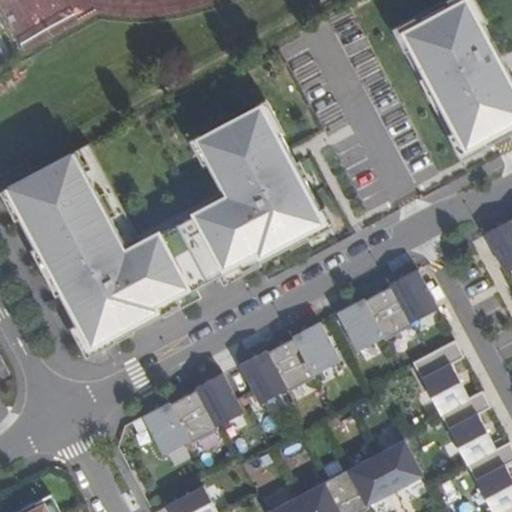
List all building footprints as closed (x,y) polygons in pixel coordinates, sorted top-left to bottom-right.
[(445,0),(392,28),(463,160),(511,133),(511,65),(477,0),(445,0)] [(0,65),(13,60),(0,28),(0,65)] [(0,196),(85,352),(329,220),(262,96),(190,134),(222,193),(139,237),(87,141),(0,188),(0,196)] [(511,222),(485,237),(504,274),(511,269),(511,222)] [(365,301),(337,315),(357,353),(383,339),(385,341),(413,326),(412,324),(438,310),(418,272),(390,288),(391,290),(366,303),(365,301)] [(268,352),(240,367),(260,404),(286,390),(288,393),(316,378),(314,375),(341,362),(321,324),(292,339),(293,341),(269,354),(268,352)] [(491,511),(501,511),(511,506),(511,479),(505,466),(511,461),(511,448),(508,443),(495,449),(478,415),(491,408),(482,391),(469,398),(451,365),(464,358),(455,341),(412,363),(491,511)] [(170,404),(143,419),(162,456),(189,442),(190,444),(218,429),(217,427),(244,413),(224,375),(196,391),(197,393),(171,406),(170,404)] [(267,511),(356,511),(423,477),(403,440),(267,511)] [(217,511),(203,486),(154,511),(217,511)] [(37,507),(53,499),(50,494),(34,503),(37,507)] [(60,511),(53,499),(37,507),(34,503),(16,511),(60,511)]
